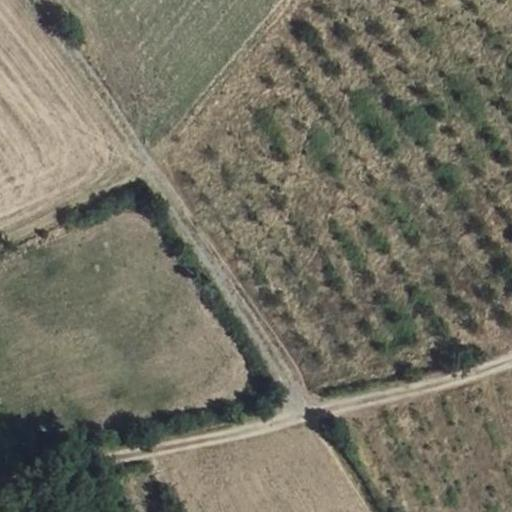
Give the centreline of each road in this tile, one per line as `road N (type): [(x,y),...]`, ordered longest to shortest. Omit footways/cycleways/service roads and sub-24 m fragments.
road 1 (track): [(511,365),(305,418),(0,478)]
road 2 (track): [(305,418),(147,174)]
road 3 (track): [(147,174),(35,0)]
road 4 (unknown): [(0,243),(147,174)]
